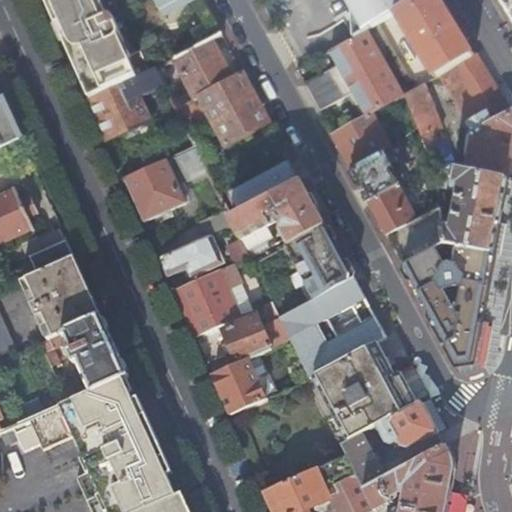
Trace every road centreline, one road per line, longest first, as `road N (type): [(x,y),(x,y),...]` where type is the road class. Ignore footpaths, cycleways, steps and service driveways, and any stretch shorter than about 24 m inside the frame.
road 1 (residential): [(0,15),(235,511)]
road 2 (residential): [(503,400),(459,400),(238,0)]
